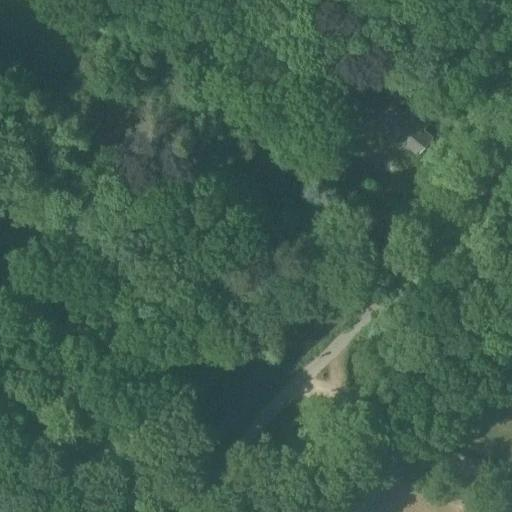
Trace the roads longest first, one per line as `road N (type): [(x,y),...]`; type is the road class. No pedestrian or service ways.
road 1 (unknown): [(442,237),(173,0)]
road 2 (unclassified): [(302,379),(511,167)]
road 3 (unclassified): [(511,497),(302,379)]
road 4 (unclassified): [(188,511),(302,379)]
